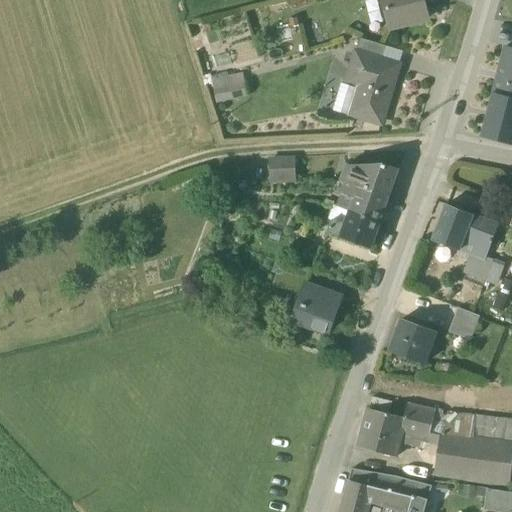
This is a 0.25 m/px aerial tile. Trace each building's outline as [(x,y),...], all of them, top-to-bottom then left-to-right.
[(428,19),(424,3),(422,0),(383,0),(390,29),(428,19)] [(356,53),(381,60),(385,47),(360,39),(356,53)] [(403,52),(385,47),(381,60),(399,65),(403,52)] [(511,51),(504,49),(492,96),(511,101),(511,51)] [(350,115),(381,125),(399,65),(381,60),(356,53),(346,83),(359,87),(350,115)] [(225,87),(226,98),(247,96),(245,85),(225,87)] [(511,146),(511,101),(492,96),(481,138),(511,146)] [(273,159),(274,179),(297,178),(295,158),(273,159)] [(352,169),(346,184),(360,188),(390,199),(399,171),(384,165),(352,169)] [(346,184),(342,197),(355,200),(360,188),(346,184)] [(355,200),(350,213),(380,223),(390,199),(360,188),(355,200)] [(342,197),(337,208),(350,213),(355,200),(342,197)] [(445,205),(432,241),(459,251),(473,215),(445,205)] [(337,208),(333,222),(346,226),(350,213),(337,208)] [(371,250),(380,223),(350,213),(346,226),(341,239),(371,250)] [(481,256),(484,247),(487,248),(490,242),(491,243),(492,241),(491,240),(497,224),(473,215),(459,251),(470,255),(463,273),(486,281),(493,262),(493,261),(481,256)] [(306,226),(319,231),(322,222),(309,217),(306,226)] [(341,239),(346,226),(333,222),(328,234),(341,239)] [(486,281),(492,283),(499,264),(493,262),(486,281)] [(304,285),(306,286),(310,274),(285,265),(280,277),(304,285)] [(291,323),(330,337),(343,299),(306,286),(304,285),(291,323)] [(449,333),(470,341),(479,317),(458,309),(449,333)] [(390,351),(424,364),(436,333),(402,320),(390,351)] [(367,411),(388,416),(390,404),(370,399),(367,411)] [(408,405),(406,420),(402,437),(426,443),(435,411),(408,405)] [(397,458),(402,437),(406,420),(388,416),(367,411),(358,449),(397,458)] [(511,425),(476,420),(476,417),(449,413),(445,437),(441,436),(435,475),(510,486),(511,486),(511,425)] [(402,511),(410,511),(415,496),(418,483),(396,477),(351,470),(340,511),(368,511),(370,503),(402,511)] [(418,483),(415,496),(428,500),(432,487),(418,483)] [(424,511),(428,500),(415,496),(410,511),(424,511)] [(402,511),(370,503),(368,511),(402,511)]
